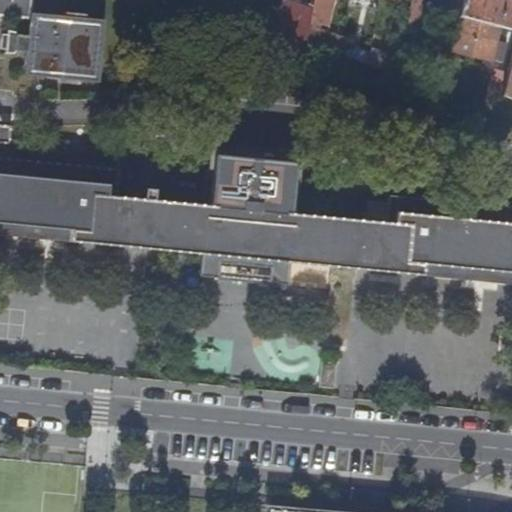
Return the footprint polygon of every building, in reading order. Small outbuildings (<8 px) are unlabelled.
[(31,12),(31,0),(0,0),(0,15),(29,18),(28,36),(18,35),(18,32),(7,31),(5,52),(16,53),(16,49),(27,50),(24,73),(97,82),(103,20),(31,12)] [(199,0),(227,10),(229,0),(199,0)] [(409,0),(406,17),(418,19),(421,0),(409,0)] [(511,1),(507,0),(462,0),(459,16),(500,28),(510,31),(511,21),(511,1)] [(275,28),(306,40),(308,29),(309,27),(277,16),(275,28)] [(459,16),(450,49),(492,59),(497,40),(500,28),(459,16)] [(406,17),(403,37),(414,39),(418,19),(406,17)] [(306,40),(339,52),(341,41),(308,29),(306,40)] [(497,40),(492,59),(502,61),(507,43),(497,40)] [(339,52),(368,63),(369,52),(341,41),(339,52)] [(368,63),(397,74),(400,56),(370,46),(369,52),(368,63)] [(397,74),(419,82),(425,56),(401,50),(400,56),(397,74)] [(511,54),(502,94),(511,98),(511,54)] [(0,226),(73,234),(72,242),(145,249),(206,255),(204,275),(219,276),(220,259),(276,264),(274,281),(285,282),(287,263),(355,269),(419,275),(420,268),(511,276),(511,172),(499,171),(497,192),(511,193),(511,204),(385,193),(382,219),(291,211),(295,164),(278,163),(279,150),(235,146),(234,160),(213,158),(208,204),(114,195),(116,168),(0,157),(0,141),(7,142),(9,125),(0,123),(0,226)] [(511,276),(420,268),(419,275),(511,284),(511,276)] [(203,511),(203,499),(182,500),(182,511),(203,511)]
